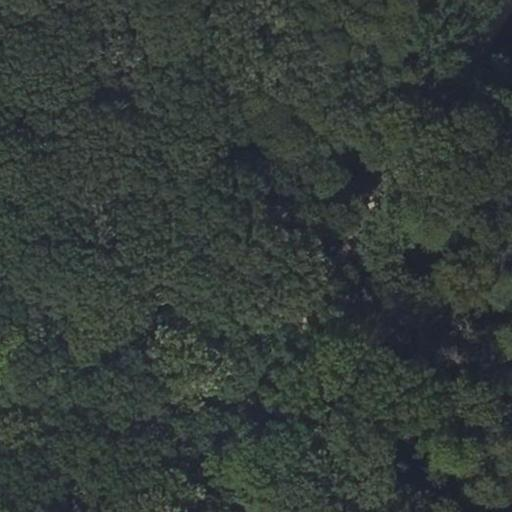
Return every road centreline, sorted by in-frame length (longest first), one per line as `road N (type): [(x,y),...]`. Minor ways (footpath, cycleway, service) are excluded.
road 1 (track): [(0,170),(511,506)]
road 2 (track): [(212,511),(511,47)]
